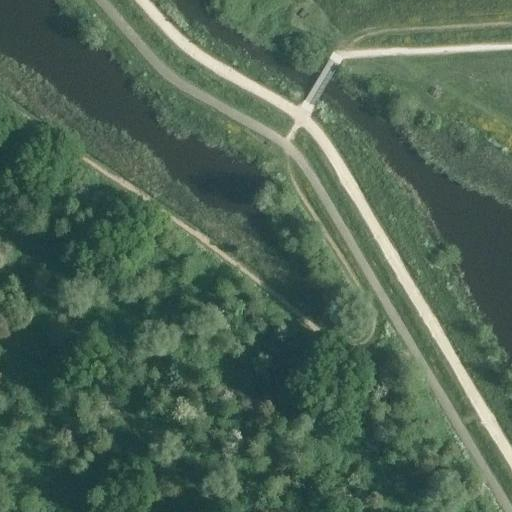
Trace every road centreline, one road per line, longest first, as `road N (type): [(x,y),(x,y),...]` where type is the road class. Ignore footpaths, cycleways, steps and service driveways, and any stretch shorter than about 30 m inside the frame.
road 1 (unknown): [(303,117),(286,145),(287,171),(376,327),(376,345),(356,355),(0,99)]
road 2 (unknown): [(337,59),(346,42),(380,30),(511,24)]
